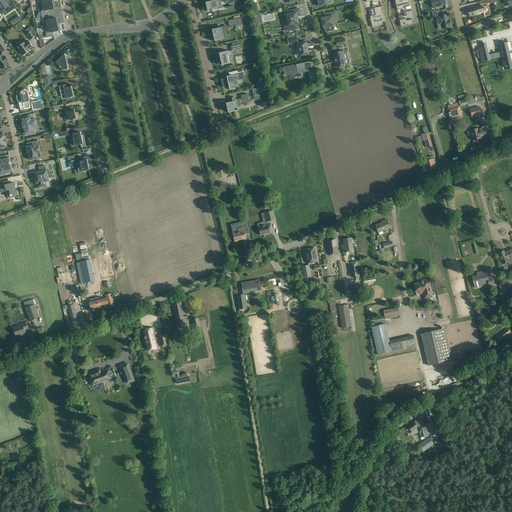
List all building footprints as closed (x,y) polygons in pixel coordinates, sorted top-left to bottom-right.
[(0,0),(0,8),(2,11),(4,9),(7,13),(16,7),(16,8),(17,8),(11,0),(10,0),(6,3),(4,0),(0,0)] [(205,6),(206,11),(208,11),(208,12),(211,11),(213,11),(213,10),(219,9),(218,7),(222,6),(221,2),(220,2),(219,0),(215,0),(215,1),(206,3),(207,4),(207,5),(205,6)] [(426,0),(427,0),(430,0),(432,9),(438,7),(438,6),(445,5),(445,4),(446,4),(445,0),(426,0)] [(408,1),(396,3),(397,10),(404,9),(404,7),(409,5),(408,1)] [(42,11),(41,12),(42,17),(49,15),(48,10),(54,9),(55,8),(56,8),(54,2),(41,5),(42,11)] [(467,8),(469,16),(483,13),(484,16),(483,11),(484,11),(483,11),(482,7),(482,6),(481,7),(480,5),(467,8)] [(376,15),(370,17),(372,28),(379,26),(378,25),(382,24),(381,22),(382,22),(384,22),(381,7),(379,7),(374,8),(376,15)] [(300,15),(299,9),(287,11),(288,14),(286,15),(288,25),(287,26),(288,31),(298,28),(297,24),(298,24),(297,16),(300,15)] [(337,16),(336,11),(328,13),(329,17),(321,19),(321,18),(321,19),(322,24),(323,24),(325,33),(334,31),(333,25),(335,25),(333,17),(337,16)] [(439,17),(435,18),(436,22),(437,24),(442,23),(443,29),(450,27),(449,27),(451,27),(450,22),(448,22),(448,20),(447,15),(440,16),(440,17),(439,17)] [(19,16),(10,22),(13,26),(22,20),(19,16)] [(403,16),(398,17),(399,20),(401,27),(413,24),(412,19),(407,21),(406,19),(404,19),(403,16)] [(56,18),(44,21),(46,27),(59,24),(58,18),(57,19),(56,19),(56,18)] [(243,25),(241,18),(234,20),(235,27),(243,25)] [(59,24),(46,27),(47,33),(46,33),(47,38),(54,36),(53,32),(59,31),(59,30),(60,30),(59,24)] [(228,31),(227,27),(221,28),(221,27),(216,28),(217,31),(212,31),(213,32),(213,35),(211,35),(213,41),(215,41),(224,39),(224,38),(224,39),(223,34),(226,34),(226,31),(228,31)] [(34,29),(27,34),(31,40),(35,37),(32,33),(35,31),(34,29)] [(298,44),(297,37),(287,39),(288,45),(294,43),(295,49),(298,49),(299,52),(300,55),(300,56),(305,55),(308,55),(308,54),(309,54),(309,53),(308,50),(307,46),(306,43),(306,42),(298,44)] [(25,44),(24,42),(18,47),(23,56),(30,51),(29,49),(33,47),(29,41),(25,44)] [(510,62),(511,61),(511,53),(509,42),(508,42),(508,43),(500,45),(502,52),(500,52),(500,51),(501,57),(503,57),(504,61),(502,61),(504,68),(511,66),(510,62)] [(487,50),(483,51),(482,47),(478,48),(480,57),(489,55),(487,50)] [(229,54),(229,51),(219,53),(219,55),(220,55),(220,56),(216,57),(218,65),(222,64),(222,65),(229,63),(228,55),(229,54)] [(343,52),(343,51),(334,53),(333,53),(333,54),(334,58),(335,62),(336,67),(337,67),(339,67),(339,68),(343,67),(343,66),(346,65),(343,52)] [(65,54),(58,61),(60,67),(59,67),(63,71),(68,69),(68,65),(67,57),(66,57),(65,54)] [(0,66),(2,69),(6,67),(6,68),(9,66),(8,65),(9,65),(7,61),(8,60),(5,56),(4,57),(2,55),(0,56),(0,66)] [(295,65),(282,68),(283,74),(284,76),(302,72),(312,70),(311,63),(310,61),(295,65)] [(234,80),(233,75),(227,77),(227,79),(225,79),(221,80),(223,88),(229,86),(230,90),(236,89),(235,85),(237,84),(236,79),(234,80)] [(64,85),(59,86),(60,91),(64,90),(66,99),(67,98),(67,99),(67,100),(72,99),(72,98),(72,97),(75,97),(74,92),(73,92),(72,87),(68,88),(67,85),(64,85)] [(22,100),(19,101),(19,102),(20,108),(21,110),(23,109),(24,109),(25,109),(25,108),(30,107),(30,108),(30,105),(32,104),(33,111),(37,110),(35,103),(36,102),(29,103),(28,95),(29,95),(28,92),(28,91),(27,91),(26,90),(25,90),(24,89),(23,89),(23,90),(22,91),(22,92),(21,93),(21,94),(22,100)] [(250,102),(248,94),(241,96),(242,99),(236,100),(236,99),(236,98),(235,98),(235,97),(234,97),(233,97),(233,98),(232,98),(232,99),(233,102),(226,103),(227,106),(228,105),(229,112),(235,111),(234,108),(241,106),(241,104),(243,103),(243,104),(250,102)] [(468,107),(477,104),(476,98),(473,99),(473,98),(472,97),(466,98),(467,101),(468,105),(468,107)] [(37,110),(44,109),(42,101),(36,102),(35,103),(37,110)] [(462,118),(459,106),(448,109),(450,121),(462,118)] [(64,109),(65,113),(66,113),(68,120),(73,119),(73,121),(80,120),(79,112),(75,113),(75,110),(70,111),(69,107),(64,109)] [(474,108),(470,109),(471,113),(472,118),(482,115),(479,107),(474,108)] [(21,118),(23,128),(24,136),(33,134),(31,127),(37,126),(37,125),(40,124),(39,120),(36,121),(36,120),(32,120),(31,116),(21,118)] [(470,130),(467,131),(468,136),(472,135),(473,140),(481,138),(480,137),(487,135),(485,126),(482,127),(483,129),(478,130),(478,128),(470,130)] [(81,132),(73,134),(75,146),(81,145),(81,148),(86,146),(84,135),(81,135),(81,132)] [(31,160),(32,160),(32,161),(35,160),(35,159),(38,158),(41,157),(40,152),(39,146),(35,147),(34,142),(27,143),(28,147),(27,147),(28,152),(29,152),(30,156),(29,156),(30,159),(31,160)] [(10,162),(9,155),(0,156),(0,164),(1,170),(0,170),(0,175),(13,172),(11,165),(10,165),(9,162),(10,162)] [(81,159),(77,159),(77,160),(76,161),(74,155),(68,157),(69,162),(71,162),(71,163),(72,166),(78,165),(80,171),(85,170),(86,171),(91,169),(89,159),(87,160),(86,157),(85,158),(84,157),(80,158),(81,159)] [(428,160),(424,161),(427,172),(437,169),(435,165),(434,165),(432,159),(432,156),(427,158),(428,160)] [(45,166),(39,167),(40,172),(34,173),(36,184),(38,183),(39,187),(46,186),(45,182),(49,181),(48,178),(52,177),(51,172),(47,173),(47,170),(46,170),(45,166)] [(262,186),(261,178),(248,181),(250,189),(262,186)] [(0,190),(0,192),(6,190),(7,190),(10,190),(10,193),(11,195),(10,195),(10,196),(11,196),(11,197),(17,196),(15,188),(15,187),(16,187),(15,183),(9,184),(8,181),(5,182),(5,183),(1,184),(1,183),(1,182),(0,182),(0,190)] [(275,219),(273,211),(265,213),(267,222),(275,219)] [(390,228),(387,220),(383,221),(383,222),(375,225),(378,233),(390,228)] [(243,243),(247,242),(245,235),(250,233),(247,221),(244,221),(244,223),(242,223),(243,226),(236,228),(232,228),(233,232),(234,232),(234,233),(232,234),(235,242),(234,240),(240,239),(241,240),(242,240),(243,243)] [(258,224),(260,235),(270,233),(268,224),(261,226),(261,223),(258,224)] [(100,233),(94,234),(95,244),(90,245),(91,251),(103,248),(100,233)] [(353,251),(351,238),(344,239),(345,246),(342,246),(343,253),(348,252),(348,251),(353,251)] [(338,254),(336,239),(327,240),(329,255),(338,254)] [(318,262),(315,248),(305,250),(307,264),(318,262)] [(511,257),(511,248),(504,252),(504,250),(498,253),(503,264),(509,262),(508,260),(511,257)] [(110,256),(100,258),(104,277),(114,275),(110,256)] [(91,260),(79,262),(79,263),(76,263),(81,284),(95,282),(91,260)] [(359,276),(357,262),(350,263),(352,277),(359,276)] [(309,265),(302,266),(304,281),(308,280),(307,273),(311,272),(309,265)] [(481,275),(472,277),(473,280),(473,281),(473,282),(474,285),(474,288),(482,287),(481,284),(484,283),(485,284),(489,284),(489,287),(494,286),(493,283),(492,278),(491,276),(487,277),(486,273),(486,274),(486,271),(481,272),(481,275)] [(260,290),(259,280),(242,283),(243,293),(260,290)] [(426,284),(425,280),(421,281),(422,282),(414,284),(416,293),(420,292),(420,294),(423,293),(423,294),(423,293),(425,293),(426,299),(433,297),(430,283),(426,284)] [(127,283),(117,285),(121,300),(130,298),(127,283)] [(112,300),(111,294),(106,295),(106,298),(108,304),(109,308),(114,307),(113,304),(116,303),(117,302),(117,300),(115,299),(112,300)] [(247,308),(244,294),(237,295),(240,309),(247,308)] [(91,308),(108,304),(106,298),(101,300),(100,297),(90,299),(90,302),(89,303),(91,308)] [(184,313),(181,301),(172,303),(177,326),(186,324),(185,317),(183,317),(182,314),(184,313)] [(26,308),(30,321),(39,317),(35,305),(26,308)] [(72,320),(77,319),(73,305),(68,306),(72,320)] [(351,326),(348,305),(338,306),(341,328),(351,326)] [(399,314),(398,308),(383,311),(385,319),(392,318),(391,315),(399,314)] [(377,323),(378,325),(382,324),(381,322),(384,322),(384,317),(370,319),(370,324),(377,323)] [(201,329),(199,318),(191,319),(192,324),(193,324),(194,326),(193,326),(194,331),(201,329)] [(28,329),(26,322),(20,324),(20,325),(13,328),(16,336),(22,334),(23,335),(26,334),(25,330),(28,329)] [(511,333),(508,327),(496,336),(500,341),(507,336),(508,337),(511,333)] [(157,348),(153,328),(143,330),(147,351),(157,348)] [(452,360),(445,328),(421,334),(428,366),(452,360)] [(168,346),(165,334),(159,336),(160,342),(162,347),(168,346)] [(416,346),(413,336),(389,341),(391,351),(416,346)] [(135,381),(128,363),(120,366),(126,384),(135,381)] [(100,374),(99,370),(89,374),(92,384),(98,382),(111,378),(108,371),(100,374)] [(436,390),(448,384),(447,382),(448,382),(447,379),(434,385),(436,390)] [(414,422),(408,427),(411,432),(418,427),(421,424),(417,419),(414,422)] [(422,426),(421,426),(425,438),(436,435),(434,428),(435,428),(433,423),(428,424),(424,425),(422,426)] [(430,437),(419,445),(424,452),(435,444),(430,437)]
